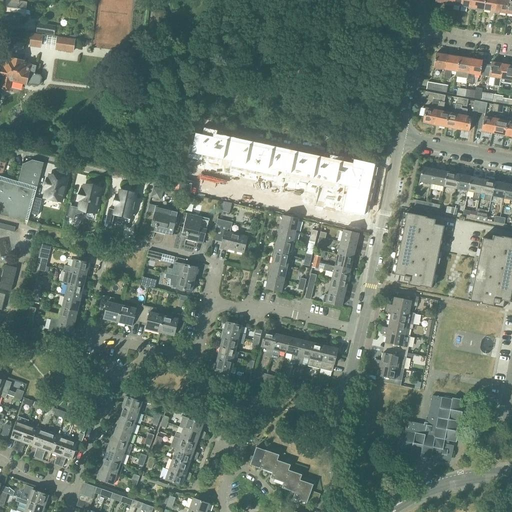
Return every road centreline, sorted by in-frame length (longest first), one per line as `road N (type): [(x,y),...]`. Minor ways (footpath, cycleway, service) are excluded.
road 1 (unclassified): [(351,511),(328,470),(354,325)]
road 2 (unclassified): [(354,325),(398,138)]
road 3 (unclassified): [(0,147),(170,185)]
road 4 (residential): [(72,489),(108,380),(149,345)]
road 5 (tertiary): [(511,469),(428,486),(382,511)]
road 6 (residential): [(149,345),(88,336),(97,271)]
road 7 (residential): [(210,302),(215,261),(138,241)]
